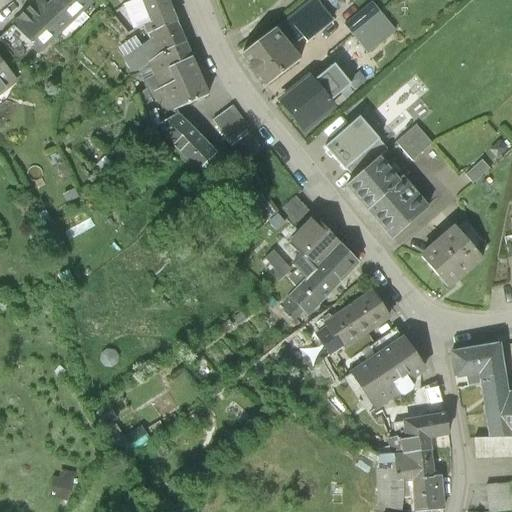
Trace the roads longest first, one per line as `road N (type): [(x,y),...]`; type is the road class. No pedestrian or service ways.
road 1 (residential): [(198,0),(222,65),(442,331)]
road 2 (residential): [(456,511),(464,486),(442,331)]
